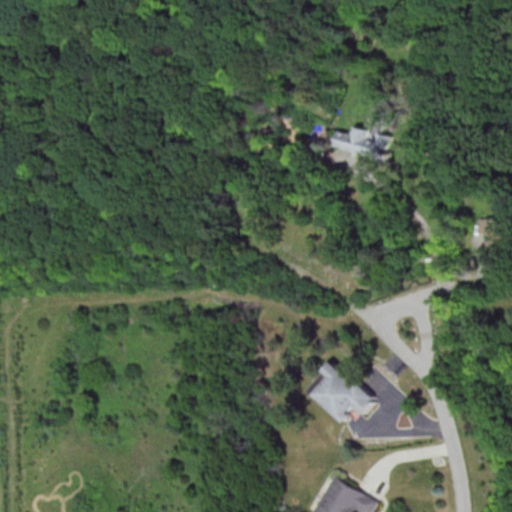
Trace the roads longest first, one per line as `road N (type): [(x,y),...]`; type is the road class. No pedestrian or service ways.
road 1 (track): [(12,511),(12,308),(221,295),(335,319),(367,314)]
road 2 (residential): [(466,511),(439,394),(421,362),(367,314)]
